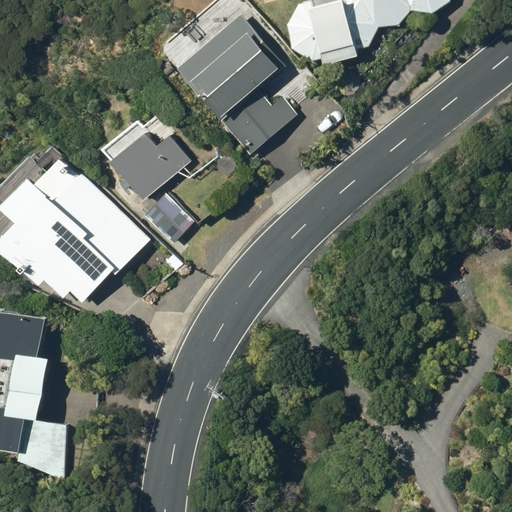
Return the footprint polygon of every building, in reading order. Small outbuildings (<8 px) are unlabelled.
[(319,0),(308,3),(298,21),(304,46),(323,57),(336,54),(338,60),(372,52),(370,46),(378,44),(387,25),(408,23),(421,8),(444,10),(459,0),(319,0)] [(231,118),(229,120),(258,154),(304,115),(288,96),(278,105),(264,89),(293,64),(249,13),(186,66),(231,118)] [(137,176),(130,182),(135,188),(142,182),(154,196),(198,159),(160,115),(148,125),(144,120),(109,150),(119,161),(122,158),(137,176)] [(60,238),(48,251),(55,258),(56,257),(90,290),(88,292),(104,308),(121,290),(113,281),(154,238),(147,231),(149,230),(114,196),(112,198),(105,191),(97,200),(74,178),(37,215),(60,238)] [(169,194),(151,215),(181,241),(199,221),(169,194)] [(14,327),(10,350),(36,355),(26,404),(3,399),(0,411),(0,440),(31,446),(28,458),(70,480),(75,424),(52,419),(66,353),(51,350),(58,314),(10,304),(8,316),(9,316),(7,326),(14,327)]
